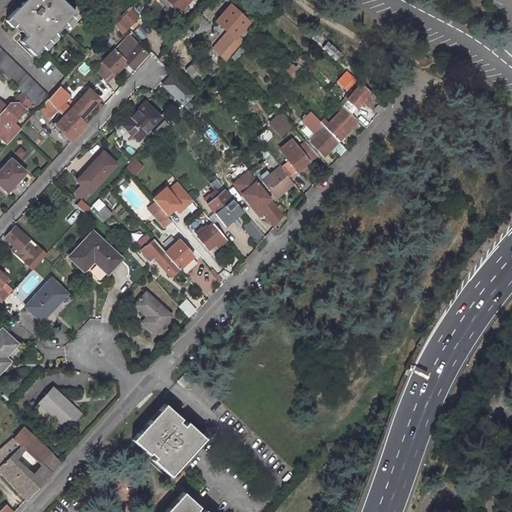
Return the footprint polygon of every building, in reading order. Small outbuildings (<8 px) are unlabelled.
[(17,0),(3,15),(10,22),(22,33),(16,39),(29,51),(37,43),(50,30),(60,20),(66,13),(69,10),(58,0),(17,0)] [(165,0),(174,9),(182,0),(165,0)] [(232,33),(238,27),(246,20),(227,2),(220,10),(212,19),(229,35),(221,42),(223,44),(230,50),(239,40),(232,33)] [(133,13),(124,4),(115,14),(123,24),(133,13)] [(69,15),(66,13),(60,20),(62,22),(69,15)] [(109,20),(118,29),(123,24),(115,14),(109,20)] [(10,22),(3,15),(0,18),(7,25),(10,22)] [(40,46),(52,32),(50,30),(37,43),(40,46)] [(141,51),(127,37),(113,50),(109,46),(98,57),(109,68),(120,56),(128,64),(141,51)] [(426,58),(416,51),(411,56),(422,64),(426,58)] [(33,104),(42,94),(43,93),(0,52),(0,74),(16,89),(25,98),(32,105),(33,104)] [(202,65),(191,55),(182,66),(192,75),(202,65)] [(340,77),(347,82),(353,76),(343,68),(332,80),(335,83),(340,77)] [(167,71),(158,81),(179,100),(188,90),(167,71)] [(53,107),(66,92),(53,81),(43,93),(42,94),(52,106),(53,107)] [(357,99),(362,103),(371,92),(357,81),(343,97),(338,102),(348,111),(357,99)] [(94,96),(83,86),(72,98),(59,113),(73,129),(80,121),(75,116),(94,96)] [(347,87),(340,95),(343,97),(350,89),(347,87)] [(7,119),(25,98),(16,89),(9,97),(12,99),(8,103),(5,101),(4,99),(1,103),(0,102),(0,140),(1,141),(4,138),(14,125),(7,119)] [(72,98),(66,92),(53,107),(54,108),(59,113),(72,98)] [(33,104),(45,114),(52,106),(42,94),(33,104)] [(155,110),(139,96),(122,115),(127,120),(122,125),(133,134),(155,110)] [(316,119),(335,137),(355,117),(348,111),(338,102),(335,99),(332,102),(337,107),(324,120),(319,116),(316,119)] [(55,116),(51,120),(66,137),(73,129),(54,108),(51,112),(55,116)] [(305,135),(320,152),(335,137),(316,119),(307,109),(298,118),(306,126),(310,130),(305,135)] [(278,111),(267,120),(276,132),(288,122),(278,111)] [(127,120),(122,115),(117,121),(122,125),(127,120)] [(281,159),(290,169),(313,151),(302,138),(295,144),(288,136),(279,143),(282,146),(278,149),(283,157),(281,159)] [(262,146),(257,149),(270,166),(276,161),(266,149),(265,150),(262,146)] [(111,162),(97,149),(84,162),(86,164),(84,166),(73,177),(85,189),(111,162)] [(21,168),(6,154),(0,159),(0,185),(3,188),(21,168)] [(285,173),(290,169),(281,159),(277,163),(285,173)] [(260,179),(271,193),(290,179),(285,173),(277,163),(265,172),(262,168),(256,173),(260,179)] [(278,212),(244,168),(230,179),(252,208),(256,204),(268,219),(278,212)] [(161,185),(149,195),(164,211),(172,204),(175,208),(188,197),(172,179),(163,187),(161,185)] [(221,186),(203,201),(220,223),(238,207),(232,200),(223,189),(221,186)] [(102,205),(94,213),(101,220),(109,213),(102,205)] [(203,245),(210,239),(214,243),(222,236),(208,219),(192,232),(203,245)] [(1,235),(15,247),(22,239),(25,236),(11,223),(1,235)] [(116,256),(89,229),(62,257),(77,271),(91,256),(94,259),(92,261),(102,270),(116,256)] [(148,253),(165,272),(174,265),(160,250),(148,236),(147,234),(142,230),(137,235),(142,241),(137,245),(135,247),(144,257),(148,253)] [(25,236),(22,239),(32,247),(35,244),(25,235),(25,236)] [(132,239),(137,245),(142,241),(137,235),(132,239)] [(160,250),(174,265),(190,251),(176,236),(160,250)] [(32,247),(28,251),(36,258),(39,254),(43,250),(35,244),(32,247)] [(127,252),(137,263),(140,261),(130,249),(127,252)] [(28,294),(18,304),(35,320),(61,292),(44,277),(39,281),(28,294)] [(167,312),(142,289),(131,302),(140,310),(142,309),(144,312),(138,320),(151,331),(167,312)] [(188,307),(180,298),(174,303),(183,312),(188,307)] [(0,352),(12,340),(0,328),(0,352)] [(180,373),(185,378),(194,368),(188,364),(180,373)] [(77,410),(49,384),(36,398),(63,424),(77,410)] [(182,410),(166,395),(133,431),(149,446),(151,443),(155,448),(152,452),(170,468),(206,428),(189,412),(187,414),(184,417),(179,412),(182,410)] [(55,457),(19,422),(0,441),(0,473),(21,495),(55,457)] [(199,497),(183,483),(158,511),(217,511),(206,501),(204,503),(202,506),(196,501),(199,497)] [(196,501),(202,506),(204,503),(199,497),(196,501)]
